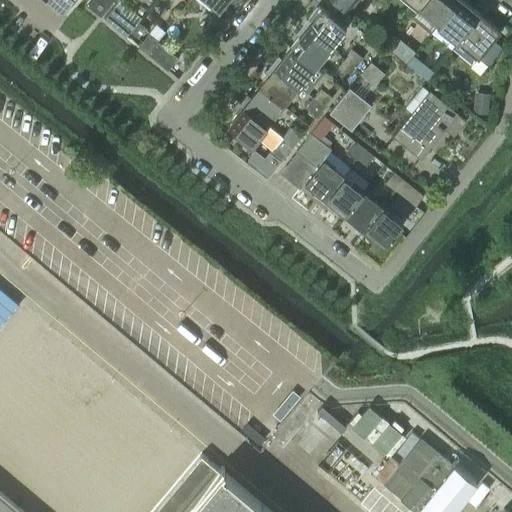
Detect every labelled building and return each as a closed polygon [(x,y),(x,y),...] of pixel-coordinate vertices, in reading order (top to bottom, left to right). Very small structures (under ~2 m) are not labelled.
[(45,0),(44,2),(62,16),(70,5),(64,0),(45,0)] [(99,14),(110,0),(85,0),(84,2),(99,14)] [(237,0),(209,0),(217,6),(212,13),(221,20),(237,0)] [(331,0),(346,12),(355,0),(331,0)] [(406,0),(417,8),(423,0),(406,0)] [(437,24),(456,0),(423,0),(417,8),(437,24)] [(457,41),(479,13),(462,0),(456,0),(437,24),(457,41)] [(328,46),(344,26),(317,5),(301,25),(328,46)] [(125,35),(134,25),(112,7),(103,17),(125,35)] [(502,42),(502,37),(496,33),(499,30),(479,13),(457,41),(486,65),(501,47),(499,45),(502,42)] [(313,65),(328,46),(301,25),(295,33),(298,35),(289,46),(313,65)] [(145,52),(156,40),(147,33),(137,45),(145,52)] [(176,57),(156,40),(145,52),(166,69),(176,57)] [(297,85),(313,65),(289,46),(280,58),(277,55),(270,63),(297,85)] [(355,67),(362,57),(351,49),(344,58),(355,67)] [(347,76),(354,67),(355,67),(344,58),(336,68),(347,76)] [(374,83),(383,72),(370,62),(362,73),(374,83)] [(281,104),(297,85),(270,63),(264,72),(267,74),(258,86),(281,104)] [(266,124),(281,104),(258,86),(249,97),(246,94),(239,103),(266,124)] [(323,106),(331,96),(320,87),(313,97),(323,106)] [(420,157),(448,124),(457,131),(465,119),(429,91),(393,135),(420,157)] [(316,115),(323,106),(313,97),(305,106),(316,115)] [(282,136),(266,124),(239,103),(233,111),(236,113),(226,125),(250,143),(258,134),(273,146),(269,151),(280,160),(293,144),(282,136)] [(293,144),(300,135),(289,127),(282,136),(293,144)] [(306,159),(320,141),(310,133),(296,151),(306,159)] [(355,159),(364,148),(354,140),(346,151),(355,159)] [(316,167),(323,158),(330,149),(320,141),(306,159),(316,167)] [(365,166),(373,156),(364,148),(355,159),(365,166)] [(322,201),(343,175),(323,158),(316,167),(304,182),(315,191),(313,194),(322,201)] [(394,190),(403,179),(393,171),(385,182),(394,190)] [(344,214),(363,190),(343,175),(322,201),(329,208),(332,204),(344,214)] [(422,195),(403,179),(394,190),(414,205),(422,195)] [(360,233),(382,206),(363,190),(344,214),(354,222),(352,225),(360,233)] [(382,245),(401,221),(382,206),(360,233),(368,239),(371,236),(382,245)] [(0,511),(270,511),(221,470),(223,467),(221,465),(218,468),(201,454),(151,511),(27,511),(0,489),(0,511)]
